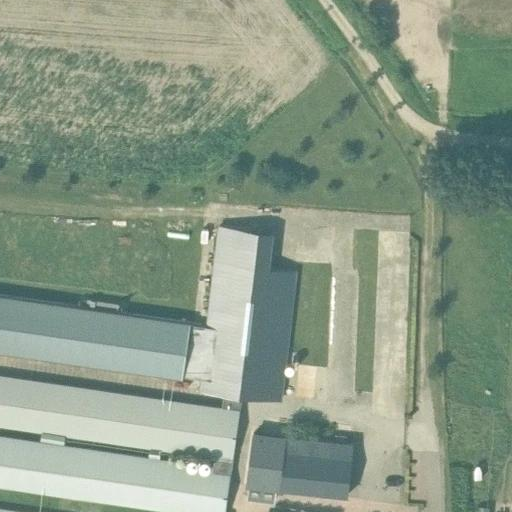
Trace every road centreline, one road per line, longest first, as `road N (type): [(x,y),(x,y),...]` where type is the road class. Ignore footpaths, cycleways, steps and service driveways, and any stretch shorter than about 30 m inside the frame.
road 1 (track): [(441,401),(416,136)]
road 2 (track): [(416,136),(326,0)]
